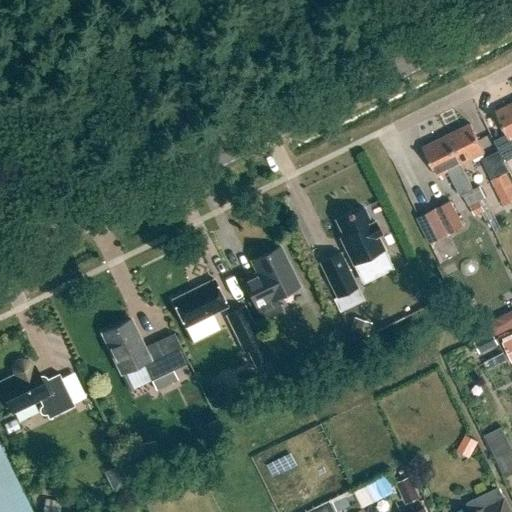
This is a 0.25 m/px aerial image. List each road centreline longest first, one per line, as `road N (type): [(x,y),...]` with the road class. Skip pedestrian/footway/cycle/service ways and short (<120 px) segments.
road 1 (tertiary): [(0,264),(511,14)]
road 2 (residential): [(511,70),(403,124)]
